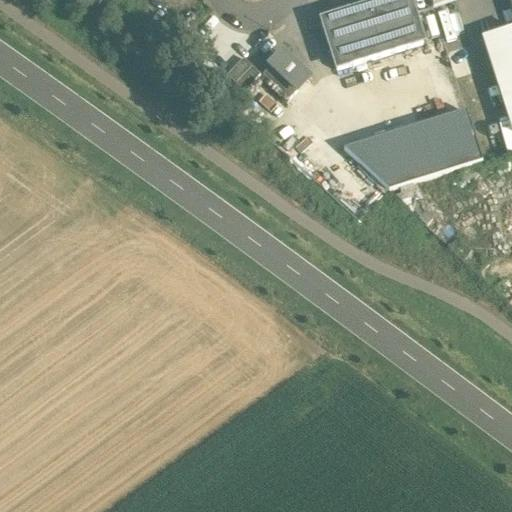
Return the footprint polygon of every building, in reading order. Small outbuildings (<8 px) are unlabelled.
[(338,76),(426,49),(411,1),(323,28),(338,76)] [(511,22),(509,23),(511,34),(483,43),(511,135),(511,22)] [(307,85),(281,61),(270,72),(296,97),(307,85)] [(244,65),(227,81),(243,98),(260,82),(244,65)] [(296,97),(270,72),(263,81),(288,105),(296,97)] [(388,198),(480,168),(481,167),(464,116),(343,156),(388,198)]
